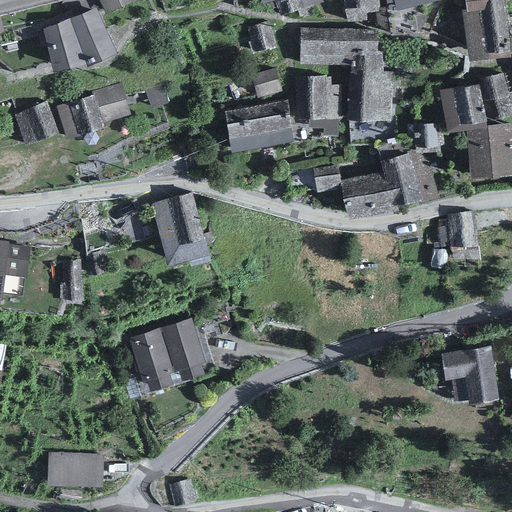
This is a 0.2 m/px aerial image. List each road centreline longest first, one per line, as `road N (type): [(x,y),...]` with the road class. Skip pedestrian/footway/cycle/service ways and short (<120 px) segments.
road 1 (residential): [(0,201),(184,183),(358,221),(511,194)]
road 2 (residential): [(511,297),(246,387),(142,476),(138,498),(153,511)]
road 3 (residential): [(194,511),(333,492),(426,511)]
